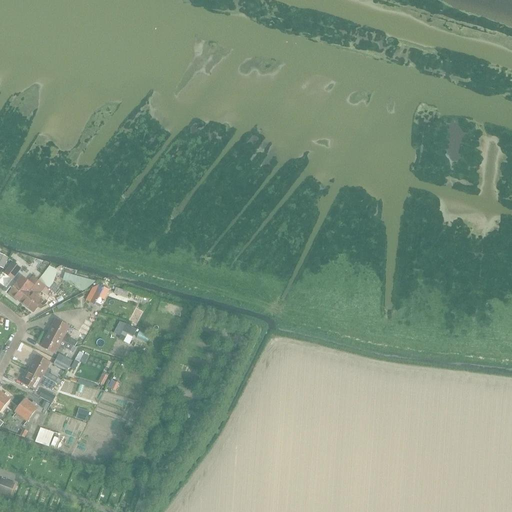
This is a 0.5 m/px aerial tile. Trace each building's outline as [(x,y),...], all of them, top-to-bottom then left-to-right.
[(0,267),(3,269),(9,258),(0,253),(0,267)] [(4,274),(12,280),(21,269),(13,263),(4,274)] [(50,266),(39,280),(49,289),(55,293),(59,287),(54,283),(58,271),(50,266)] [(96,281),(65,273),(63,280),(73,284),(83,292),(96,281)] [(9,293),(21,303),(38,281),(34,278),(33,278),(29,283),(21,277),(18,282),(9,293)] [(38,281),(21,303),(33,312),(43,300),(37,296),(41,291),(42,292),(45,287),(38,281)] [(86,300),(100,308),(110,291),(99,284),(92,289),(86,300)] [(56,319),(48,333),(73,346),(75,342),(70,339),(71,337),(66,334),(70,327),(56,319)] [(123,331),(119,339),(129,344),(131,340),(133,336),(137,329),(127,324),(123,331)] [(73,346),(48,333),(45,340),(41,347),(55,355),(59,348),(64,351),(65,349),(73,353),(75,349),(73,348),(74,346),(73,346)] [(59,354),(56,360),(70,367),(73,361),(59,354)] [(37,355),(30,369),(43,376),(48,379),(55,382),(59,385),(62,381),(49,373),(50,370),(48,368),(50,363),(37,355)] [(70,367),(56,360),(53,365),(67,372),(70,367)] [(75,360),(71,368),(76,371),(80,362),(75,360)] [(30,369),(22,383),(36,390),(39,384),(45,387),(48,379),(43,376),(30,369)] [(103,373),(99,382),(104,385),(108,376),(103,373)] [(112,380),(109,387),(116,391),(120,384),(115,381),(115,382),(112,380)] [(43,390),(39,397),(50,403),(54,395),(43,390)] [(0,411),(9,400),(0,392),(0,411)] [(15,412),(27,421),(36,409),(25,400),(15,412)] [(45,401),(42,407),(47,410),(50,404),(45,401)] [(81,409),(78,419),(87,422),(90,412),(81,409)] [(35,442),(49,447),(54,433),(40,429),(35,442)] [(2,479),(0,482),(0,491),(11,496),(16,484),(2,479)] [(153,485),(151,492),(160,495),(162,488),(153,485)]
